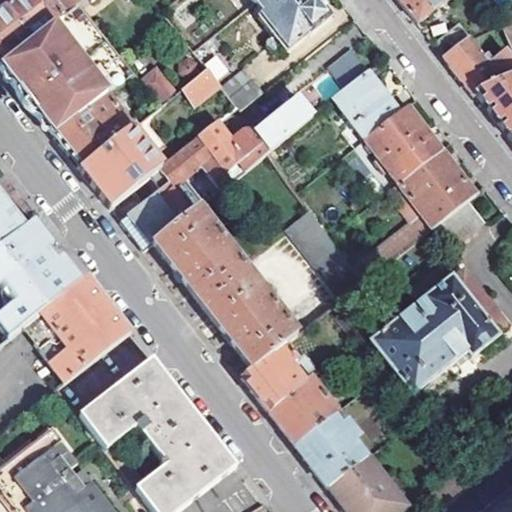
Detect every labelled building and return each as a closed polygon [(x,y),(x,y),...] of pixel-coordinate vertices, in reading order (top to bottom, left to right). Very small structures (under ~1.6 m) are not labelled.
[(51,28),(61,19),(46,0),(17,0),(4,11),(30,44),(51,28)] [(56,0),(67,14),(75,8),(69,0),(56,0)] [(90,4),(86,0),(69,0),(75,8),(77,6),(80,11),(90,4)] [(276,58),(282,53),(284,56),(307,38),(309,39),(332,21),(314,0),(310,0),(310,1),(309,0),(258,0),(253,5),(262,15),(256,20),(271,38),(264,43),(263,48),(271,57),(276,58)] [(394,0),(416,27),(447,0),(394,0)] [(0,66),(30,44),(4,11),(0,13),(0,66)] [(511,23),(499,29),(511,59),(511,23)] [(431,46),(441,59),(466,42),(468,40),(457,26),(431,46)] [(30,44),(0,66),(0,71),(20,97),(52,140),(105,98),(51,28),(30,44)] [(466,42),(441,59),(456,78),(472,98),(475,96),(500,85),(486,67),(491,65),(485,58),(480,60),(466,42)] [(215,55),(205,64),(219,80),(229,71),(215,55)] [(511,79),(511,64),(506,55),(491,65),(486,67),(500,85),(511,79)] [(317,83),(332,103),(367,75),(353,56),(317,83)] [(139,84),(159,109),(175,96),(155,71),(139,84)] [(181,92),(190,105),(217,84),(207,71),(181,92)] [(221,88),(239,111),(260,95),(242,71),(221,88)] [(363,142),(398,115),(367,75),(332,103),(363,142)] [(511,79),(500,85),(475,96),(510,141),(511,143),(511,79)] [(105,98),(52,140),(59,148),(79,173),(130,132),(132,131),(105,98)] [(230,183),(310,120),(295,102),(258,132),(242,136),(229,144),(216,126),(197,140),(230,183)] [(386,172),(397,185),(440,152),(406,109),(398,115),(363,142),(376,160),(372,164),(381,177),(386,172)] [(101,202),(107,210),(160,169),(130,132),(79,173),(101,202)] [(132,225),(149,247),(155,242),(194,211),(230,183),(197,140),(160,169),(173,187),(166,193),(163,189),(127,219),(132,225)] [(397,185),(419,215),(349,269),(361,286),(432,230),(467,203),(474,197),(440,152),(397,185)] [(0,202),(0,245),(21,230),(11,217),(0,202)] [(432,230),(448,252),(482,225),(467,203),(432,230)] [(282,348),(293,339),(194,211),(155,242),(180,275),(218,323),(254,370),(282,348)] [(283,233),(339,303),(361,286),(349,269),(308,214),(283,233)] [(0,289),(1,289),(11,279),(7,273),(26,257),(29,247),(25,241),(33,235),(36,229),(40,220),(37,217),(21,230),(0,245),(0,289)] [(41,235),(36,229),(33,235),(25,241),(29,247),(26,257),(7,273),(11,279),(1,289),(10,300),(30,285),(37,294),(50,284),(43,274),(57,263),(48,252),(52,248),(41,235)] [(0,315),(0,329),(9,341),(21,331),(79,286),(60,261),(57,263),(43,274),(50,284),(37,294),(30,285),(10,300),(13,305),(0,315)] [(508,329),(463,272),(451,282),(450,280),(368,344),(409,398),(412,396),(415,399),(430,387),(427,384),(466,355),(470,361),(497,339),(496,337),(508,329)] [(21,331),(63,385),(129,334),(121,324),(86,280),(79,286),(21,331)] [(254,398),(267,415),(302,386),(289,368),(294,363),(282,348),(254,370),(241,381),(254,398)] [(77,418),(87,431),(161,376),(150,362),(77,418)] [(161,376),(87,431),(148,511),(150,511),(224,456),(161,376)] [(284,436),(293,447),(335,416),(309,381),(302,386),(267,415),(284,436)] [(310,469),(327,491),(364,462),(350,443),(356,439),(336,413),(335,416),(293,447),(310,469)] [(63,474),(72,467),(45,433),(0,468),(0,511),(107,511),(82,479),(73,487),(63,474)] [(476,511),(511,484),(511,453),(467,488),(442,510),(439,511),(476,511)] [(150,511),(179,511),(235,469),(224,456),(150,511)] [(399,511),(404,509),(367,460),(364,462),(327,491),(342,511),(399,511)] [(73,487),(82,479),(72,467),(63,474),(73,487)] [(455,475),(430,497),(442,510),(467,488),(455,475)]
